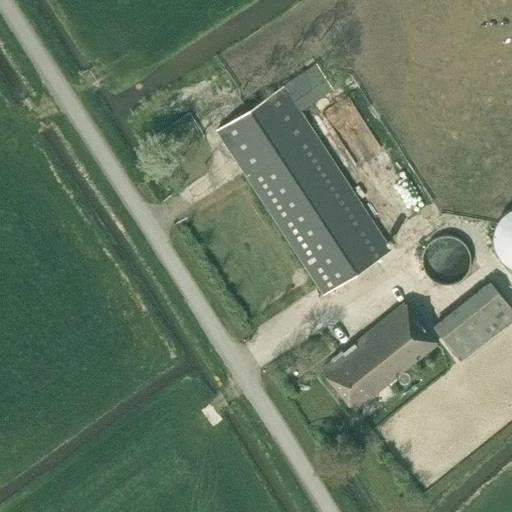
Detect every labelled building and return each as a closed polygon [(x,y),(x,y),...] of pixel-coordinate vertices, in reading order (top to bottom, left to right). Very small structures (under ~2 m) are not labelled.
[(333,88),(317,64),(283,86),(284,87),(217,130),(323,294),(390,250),(299,110),(333,88)] [(502,219),(497,227),(495,237),(497,247),(502,256),(509,262),(511,263),(511,210),(509,212),(502,219)] [(469,269),(470,267),(470,264),(470,261),(470,259),(470,256),(470,253),(469,250),(467,248),(465,245),(463,243),(461,241),(460,240),(458,238),(454,237),(449,236),(446,236),(443,237),(440,237),(436,238),(433,240),(430,242),(428,245),(427,247),(425,249),(424,251),(424,253),(423,255),(423,257),(423,262),(424,267),(425,270),(426,273),(428,276),(431,278),(434,280),(437,282),(440,283),(443,284),(447,284),(449,284),(452,283),(456,282),(459,280),(462,278),(465,275),(467,272),(469,269)] [(434,327),(460,360),(511,318),(511,308),(491,282),(434,327)] [(322,368),(355,410),(437,344),(404,302),(342,352),(341,351),(331,359),(332,360),(322,368)]
